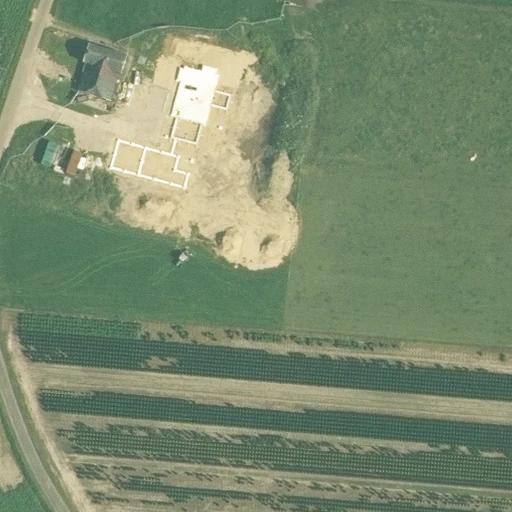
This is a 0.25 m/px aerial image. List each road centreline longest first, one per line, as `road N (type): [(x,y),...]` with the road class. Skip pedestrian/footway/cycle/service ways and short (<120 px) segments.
road 1 (unclassified): [(60,511),(0,374)]
road 2 (unclassified): [(0,130),(45,0)]
